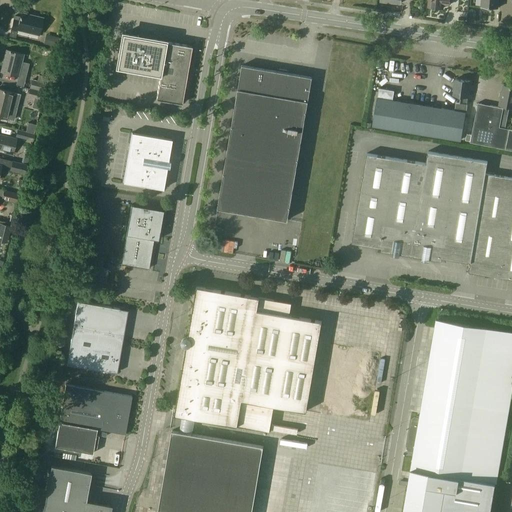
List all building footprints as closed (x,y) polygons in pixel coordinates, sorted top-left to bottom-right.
[(428,0),(428,7),(435,8),(436,9),(441,10),(442,9),(443,9),(443,5),(449,5),(449,0),(428,0)] [(481,0),(481,7),(482,7),(481,9),(485,10),(489,11),(490,8),(498,8),(498,0),(481,0)] [(14,17),(10,37),(16,38),(17,33),(18,30),(39,35),(43,18),(28,15),(29,13),(28,12),(24,11),(22,12),(22,13),(21,13),(20,18),(14,17)] [(57,46),(59,37),(47,34),(45,43),(57,46)] [(156,100),(182,104),(192,46),(123,34),(117,68),(160,76),(156,100)] [(18,77),(24,54),(6,50),(0,72),(18,77)] [(288,220),(312,77),(242,65),(218,208),(288,220)] [(38,81),(47,84),(49,77),(39,75),(38,81)] [(466,113),(470,81),(455,79),(453,95),(461,96),(460,103),(456,103),(455,111),(393,101),(394,96),(393,96),(393,91),(390,90),(380,88),(374,126),(460,140),(465,113),(466,113)] [(38,81),(31,80),(29,88),(45,92),(47,84),(38,81)] [(478,103),(472,135),(466,134),(465,141),(470,142),(511,150),(511,129),(505,128),(509,107),(511,107),(511,87),(504,85),(499,107),(478,103)] [(0,89),(0,116),(7,119),(13,120),(20,94),(13,93),(0,89)] [(29,89),(27,97),(33,98),(42,100),(43,101),(45,93),(29,89)] [(39,110),(42,100),(33,98),(31,108),(39,110)] [(15,137),(33,141),(34,134),(17,130),(15,137)] [(169,168),(170,161),(168,161),(172,140),(132,133),(123,182),(163,189),(167,168),(169,168)] [(0,149),(5,150),(4,153),(13,155),(16,139),(9,137),(0,134),(0,149)] [(428,151),(426,163),(413,256),(422,257),(422,259),(429,261),(430,259),(441,260),(441,258),(470,262),(486,173),(488,161),(428,151)] [(413,256),(426,163),(367,153),(352,243),(382,248),(381,251),(392,252),(392,255),(400,256),(400,254),(413,256)] [(13,161),(11,171),(16,172),(20,173),(24,174),(27,165),(16,162),(13,161)] [(511,177),(486,173),(470,262),(469,272),(511,279),(511,177)] [(3,198),(17,202),(19,194),(16,193),(5,190),(3,198)] [(158,240),(163,210),(131,205),(121,264),(149,269),(154,239),(158,240)] [(0,241),(7,243),(11,226),(0,223),(0,241)] [(105,288),(108,269),(107,268),(106,269),(103,268),(102,267),(102,268),(98,268),(98,267),(97,267),(94,267),(93,266),(92,267),(89,285),(96,286),(96,287),(97,287),(105,288)] [(185,346),(186,346),(175,415),(237,426),(242,400),(306,411),(322,321),(257,310),(259,297),(197,287),(188,336),(187,336),(186,336),(185,336),(184,337),(183,338),(183,339),(182,340),(182,341),(182,342),(183,343),(183,344),(184,345),(185,346)] [(116,373),(123,335),(127,311),(77,302),(66,364),(116,373)] [(511,393),(511,332),(508,332),(436,320),(420,418),(415,417),(412,419),(407,448),(409,450),(414,451),(403,511),(490,511),(495,482),(497,483),(511,393)] [(92,454),(97,429),(125,434),(132,396),(65,384),(54,447),(92,454)] [(172,430),(158,510),(169,511),(252,511),(264,446),(172,430)] [(90,473),(50,466),(41,511),(107,511),(109,507),(85,503),(90,473)]
